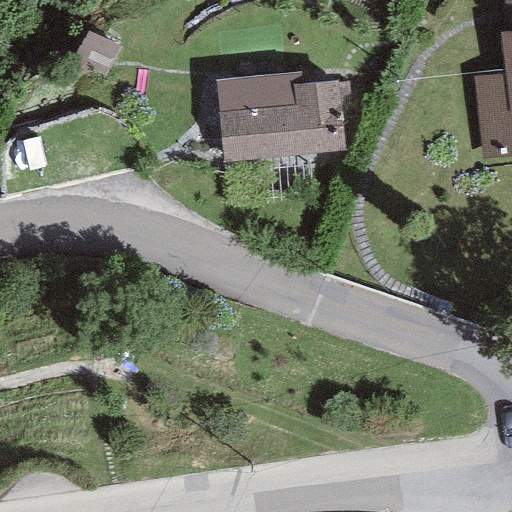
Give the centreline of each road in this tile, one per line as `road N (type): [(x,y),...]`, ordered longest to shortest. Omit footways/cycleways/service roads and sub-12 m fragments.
road 1 (tertiary): [(511,375),(122,231),(0,228)]
road 2 (tertiary): [(120,511),(511,473)]
